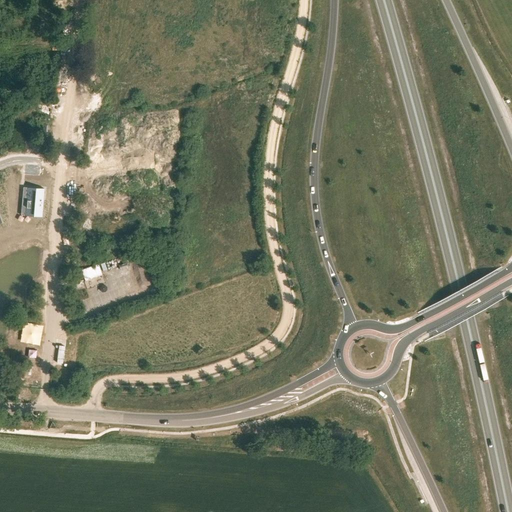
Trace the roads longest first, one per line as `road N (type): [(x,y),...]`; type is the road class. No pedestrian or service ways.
road 1 (track): [(304,0),(267,169),(285,323),(276,338),(223,367),(96,386),(88,416)]
road 2 (trunk): [(383,0),(451,249),(507,511)]
road 3 (trunk): [(334,0),(314,181),(318,228),(350,330)]
road 4 (tertiary): [(0,408),(171,421),(237,413)]
road 5 (primary): [(511,267),(404,327),(350,330)]
road 6 (primary): [(372,383),(413,336),(511,281)]
road 7 (trunk): [(511,150),(445,0)]
road 8 (trunk): [(372,383),(392,404),(443,511)]
